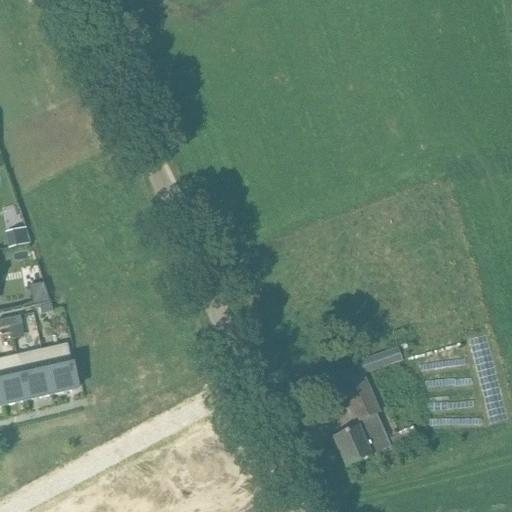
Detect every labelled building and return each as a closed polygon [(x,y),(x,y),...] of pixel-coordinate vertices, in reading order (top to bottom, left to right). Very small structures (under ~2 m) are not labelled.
[(42,278),(30,282),(38,307),(50,303),(42,278)] [(51,305),(39,308),(41,316),(52,313),(51,305)] [(20,317),(8,320),(10,328),(21,325),(20,317)] [(8,320),(0,321),(0,329),(10,328),(8,320)] [(67,345),(41,351),(51,397),(77,391),(67,345)] [(367,359),(356,363),(356,365),(360,375),(371,371),(401,360),(398,350),(397,349),(367,359)] [(41,351),(16,357),(27,402),(51,397),(41,351)] [(16,357),(0,360),(0,398),(2,408),(27,402),(16,357)] [(340,385),(339,386),(356,425),(376,416),(380,414),(363,375),(360,377),(357,378),(340,385)] [(350,430),(332,438),(345,469),(364,461),(371,458),(370,457),(384,452),(390,449),(386,440),(376,416),(356,425),(356,427),(350,430)]
